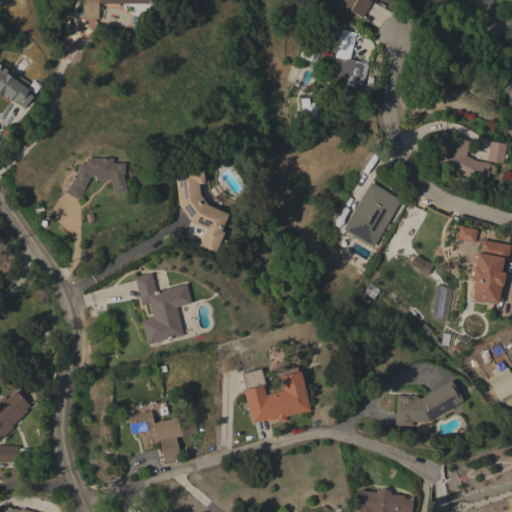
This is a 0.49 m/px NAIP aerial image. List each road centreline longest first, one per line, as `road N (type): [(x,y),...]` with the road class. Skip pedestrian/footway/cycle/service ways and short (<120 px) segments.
road 1 (residential): [(87,511),(63,429),(72,318),(0,196)]
road 2 (residential): [(511,223),(450,206),(416,185),(395,152),(388,113),(394,37)]
